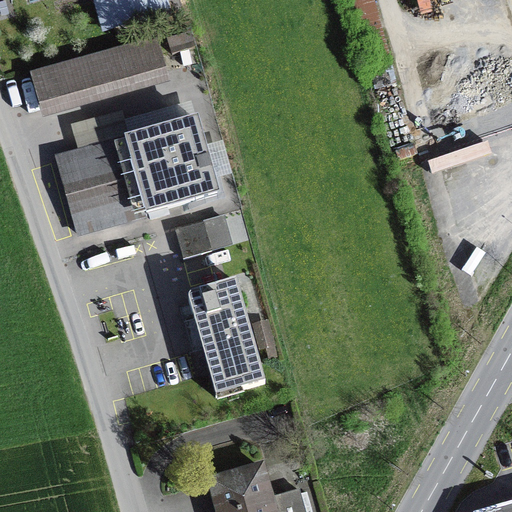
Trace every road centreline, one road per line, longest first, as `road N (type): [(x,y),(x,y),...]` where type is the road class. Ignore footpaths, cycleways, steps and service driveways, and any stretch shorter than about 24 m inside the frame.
road 1 (unclassified): [(130,511),(46,241),(0,122)]
road 2 (secondary): [(425,511),(511,353)]
